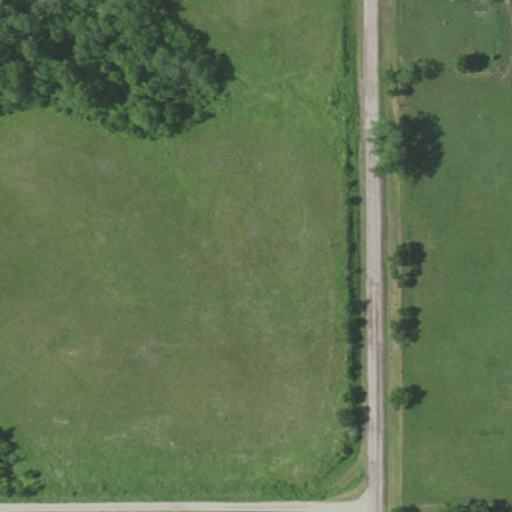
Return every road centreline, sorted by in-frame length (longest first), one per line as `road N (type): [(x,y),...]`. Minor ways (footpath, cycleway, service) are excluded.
road 1 (tertiary): [(373,511),(366,0)]
road 2 (residential): [(373,506),(0,509)]
